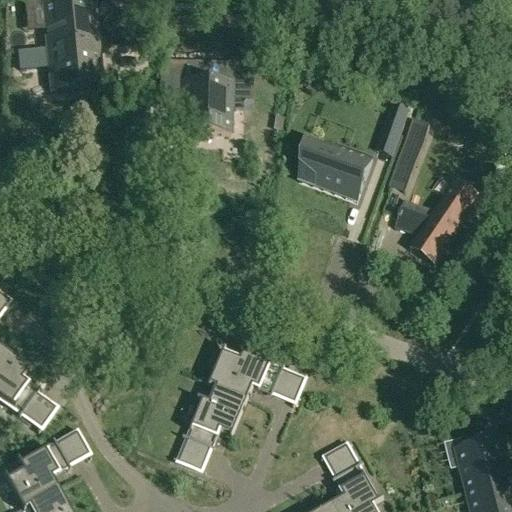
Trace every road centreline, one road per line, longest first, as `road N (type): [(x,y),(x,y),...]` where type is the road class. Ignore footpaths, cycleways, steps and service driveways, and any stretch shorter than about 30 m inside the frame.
road 1 (residential): [(0,233),(85,242),(511,393)]
road 2 (residential): [(148,494),(106,448),(77,394),(72,350)]
